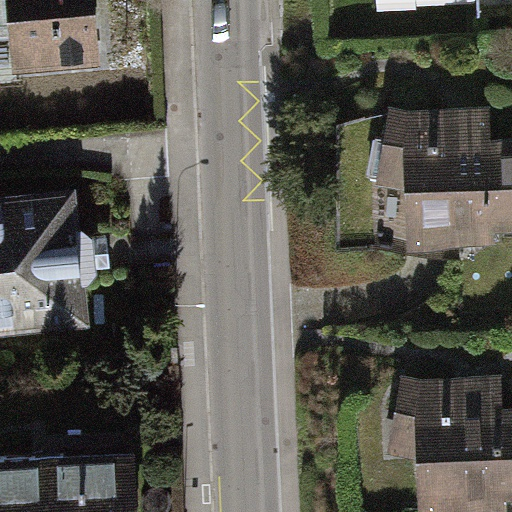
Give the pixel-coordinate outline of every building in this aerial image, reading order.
[(101,0),(0,0),(0,87),(20,86),(19,68),(28,67),(106,62),(101,0)] [(511,138),(409,144),(414,250),(511,244),(511,138)] [(79,188),(0,197),(0,339),(94,328),(90,286),(104,277),(100,237),(83,222),(79,188)] [(511,386),(418,385),(416,509),(511,510),(511,386)] [(143,511),(141,449),(0,453),(0,511),(143,511)]
